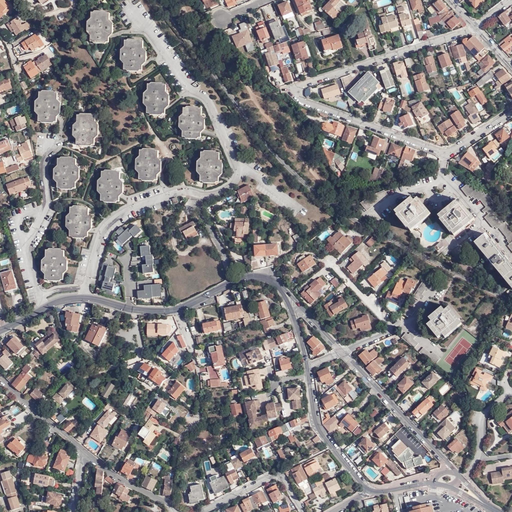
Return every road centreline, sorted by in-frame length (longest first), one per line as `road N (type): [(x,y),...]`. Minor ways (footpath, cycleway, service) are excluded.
road 1 (residential): [(511,112),(441,150),(303,100),(297,90)]
road 2 (residential): [(177,308),(198,367),(199,408),(182,440),(169,504)]
road 3 (residential): [(474,27),(297,90)]
road 4 (tertiary): [(0,330),(80,297),(177,308)]
road 5 (tertiary): [(458,474),(342,351)]
road 6 (tertiary): [(307,365),(318,426),(370,490)]
road 7 (residential): [(342,351),(389,325),(330,262)]
